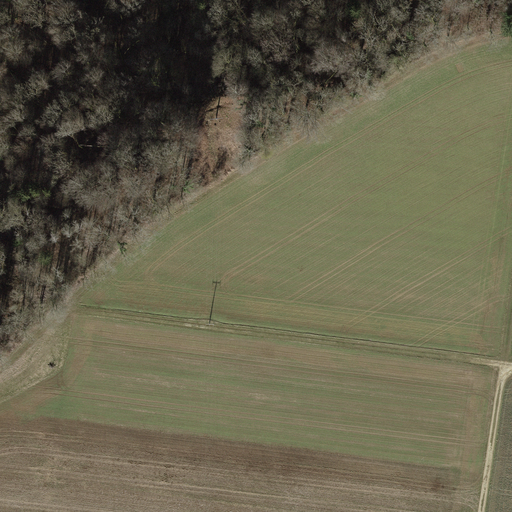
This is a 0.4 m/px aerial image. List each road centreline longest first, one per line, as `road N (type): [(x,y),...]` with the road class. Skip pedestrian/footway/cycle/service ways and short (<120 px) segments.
road 1 (track): [(505,363),(72,309),(62,321),(48,511)]
road 2 (track): [(505,363),(481,511)]
